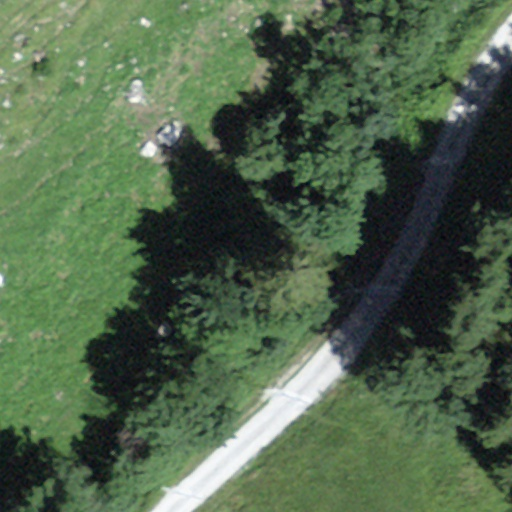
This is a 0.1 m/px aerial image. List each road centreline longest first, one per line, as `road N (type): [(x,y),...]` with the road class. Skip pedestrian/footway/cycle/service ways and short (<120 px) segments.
road 1 (track): [(325,0),(289,35),(205,171),(90,412),(0,493)]
road 2 (track): [(169,511),(345,357),(417,264),(497,64),(511,47)]
